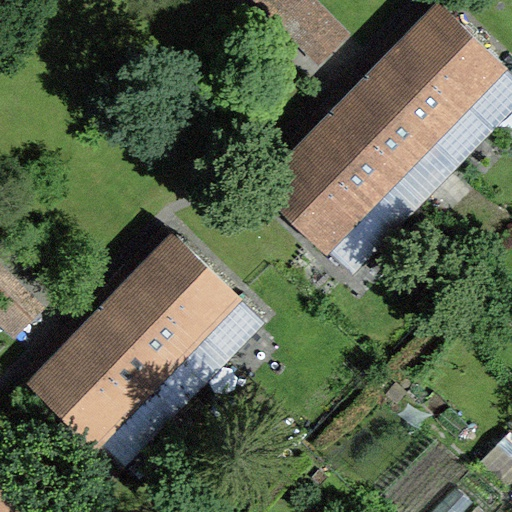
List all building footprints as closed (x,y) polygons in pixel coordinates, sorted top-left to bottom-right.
[(264,0),(320,58),(344,35),(309,0),(264,0)] [(436,0),(426,0),(394,32),(491,125),(511,103),(511,81),(499,69),(503,65),(436,0)] [(394,32),(360,68),(456,161),(491,125),(394,32)] [(360,68),(325,104),(421,197),(456,161),(360,68)] [(325,104),(290,140),(386,233),(421,197),(325,104)] [(290,140),(253,178),(325,247),(329,244),(353,267),(386,233),(290,140)] [(165,226),(129,263),(225,356),(258,322),(234,299),(237,295),(165,226)] [(129,263),(94,299),(191,392),(225,356),(129,263)] [(0,315),(16,331),(39,308),(0,270),(0,315)] [(94,299),(60,335),(156,428),(191,392),(94,299)] [(60,335),(23,373),(96,442),(99,439),(123,462),(156,428),(60,335)] [(0,482),(0,511),(27,511),(29,510),(0,482)]
